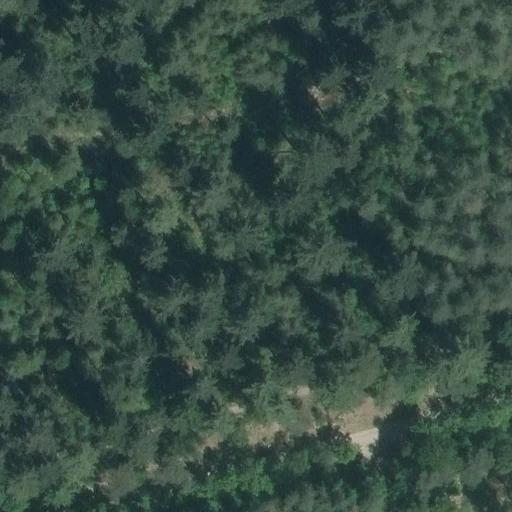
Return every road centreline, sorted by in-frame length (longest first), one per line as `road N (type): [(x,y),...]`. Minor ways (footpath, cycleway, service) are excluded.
road 1 (unknown): [(511,330),(372,376),(0,468)]
road 2 (track): [(511,376),(36,511)]
road 3 (unknown): [(421,357),(398,297),(397,190),(361,0)]
